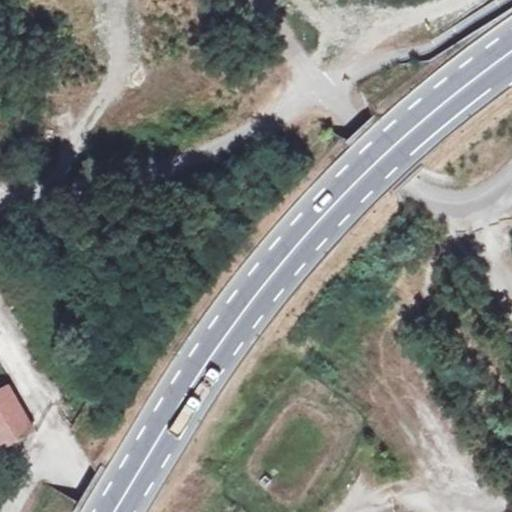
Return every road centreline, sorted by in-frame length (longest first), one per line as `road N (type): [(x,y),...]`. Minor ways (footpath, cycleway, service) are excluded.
road 1 (secondary): [(511,52),(377,161),(296,247),(199,372),(114,511)]
road 2 (track): [(383,511),(468,493),(511,503)]
road 3 (track): [(0,327),(53,441)]
road 4 (track): [(468,493),(404,388)]
